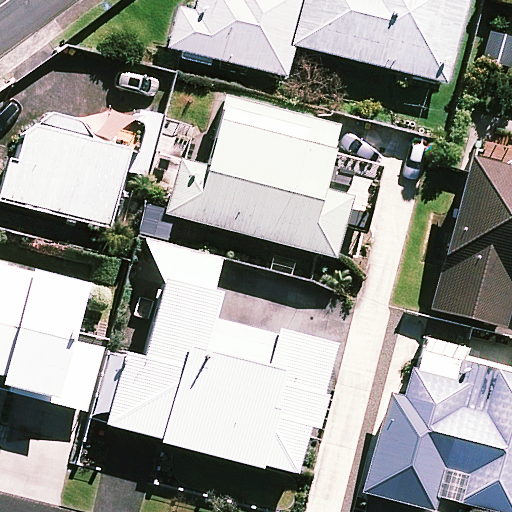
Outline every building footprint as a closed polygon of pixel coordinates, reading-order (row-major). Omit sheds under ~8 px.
[(188,0),(184,15),(172,11),(160,55),(202,66),(204,58),(276,78),(285,46),(436,86),(459,0),(188,0)] [(295,117),(213,96),(181,219),(325,257),(341,197),(311,189),(321,152),(288,143),(295,117)] [(120,140),(14,115),(0,174),(0,203),(100,227),(120,140)] [(511,277),(511,165),(456,155),(426,313),(501,327),(511,277)] [(0,385),(46,396),(71,284),(0,268),(0,385)] [(203,294),(150,281),(131,359),(103,352),(85,424),(290,474),(320,348),(197,318),(203,294)] [(508,511),(511,497),(511,377),(460,366),(456,385),(403,373),(397,399),(378,394),(355,493),(431,511),(434,499),(453,504),(489,511),(508,511)]
